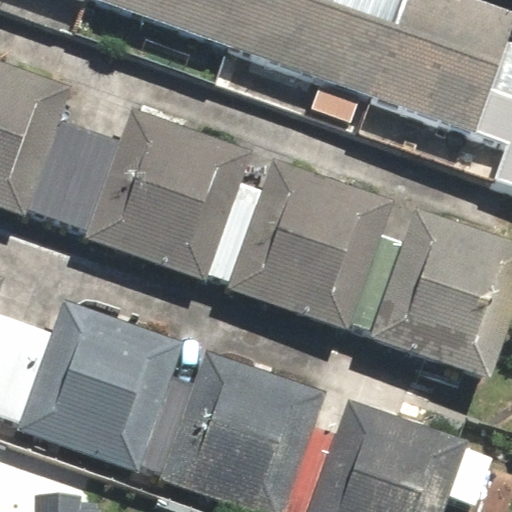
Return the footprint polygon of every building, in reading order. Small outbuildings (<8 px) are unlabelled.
[(511,16),(464,0),(85,0),(478,138),(511,41),(511,16)] [(0,64),(0,210),(25,220),(73,92),(0,64)] [(256,155),(134,112),(88,242),(210,284),(256,155)] [(396,206),(276,163),(229,294),(349,336),(396,206)] [(511,328),(511,243),(418,211),(372,344),(492,386),(511,328)] [(186,347),(65,304),(19,434),(140,476),(186,347)] [(287,511),(328,397),(206,355),(161,484),(241,511),(287,511)] [(446,511),(470,445),(350,404),(311,511),(446,511)] [(94,511),(95,496),(38,496),(37,511),(94,511)]
